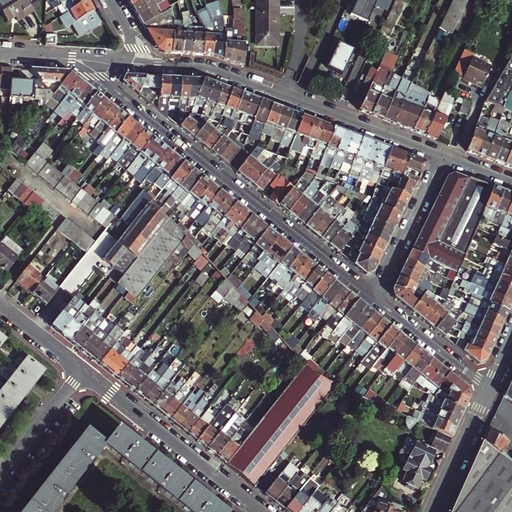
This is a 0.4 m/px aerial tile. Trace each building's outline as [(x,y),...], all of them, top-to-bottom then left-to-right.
[(19,22),(34,12),(28,2),(26,0),(4,0),(0,3),(0,10),(8,23),(16,18),(19,22)] [(53,10),(57,7),(69,0),(55,0),(56,2),(50,5),(53,10)] [(62,16),(70,12),(87,1),(88,0),(69,0),(57,7),(62,16)] [(145,0),(132,8),(137,16),(155,6),(153,3),(157,0),(145,0)] [(164,0),(155,6),(157,9),(167,3),(165,0),(164,0)] [(243,68),(243,63),(245,36),(239,0),(232,0),(234,10),(231,30),(224,30),(223,60),(243,68)] [(359,0),(352,17),(369,24),(380,0),(359,0)] [(89,20),(96,15),(87,1),(70,12),(76,22),(80,20),(84,27),(91,23),(89,20)] [(172,54),(182,55),(184,27),(182,27),(182,19),(182,16),(181,7),(179,1),(172,4),(173,7),(177,5),(177,8),(178,19),(175,19),(174,29),(172,54)] [(452,6),(463,12),(466,6),(454,1),(452,6)] [(137,16),(142,25),(170,8),(167,3),(157,9),(155,6),(137,16)] [(213,56),(223,60),(224,30),(219,3),(205,8),(213,29),(213,56)] [(383,28),(389,31),(401,6),(395,3),(383,28)] [(192,55),(203,56),(204,28),(198,14),(193,4),(187,7),(189,12),(190,18),(191,22),(192,27),(194,28),(192,55)] [(461,17),(463,12),(452,6),(449,12),(461,17)] [(164,54),(172,54),(174,29),(175,19),(174,13),(173,7),(170,8),(142,25),(157,49),(164,54)] [(277,31),(278,31),(278,15),(277,15),(277,7),(271,7),(256,7),(257,46),(277,46),(277,31)] [(182,55),(192,55),(194,28),(192,27),(191,22),(190,18),(189,12),(186,13),(186,16),(182,16),(182,19),(182,27),(184,27),(182,55)] [(203,56),(213,56),(213,29),(210,29),(210,26),(204,12),(198,14),(204,28),(203,56)] [(458,23),(461,17),(449,12),(447,17),(458,23)] [(444,23),(456,29),(458,23),(447,17),(444,23)] [(81,30),(84,27),(80,20),(76,22),(81,30)] [(453,33),(456,29),(444,23),(442,28),(453,33)] [(46,46),(56,46),(56,36),(46,36),(46,46)] [(342,77),(354,53),(339,46),(327,70),(342,77)] [(368,58),(374,61),(380,49),(374,46),(368,58)] [(453,75),(483,89),(493,69),(474,60),(475,57),(465,52),(453,75)] [(309,78),(317,64),(309,60),(302,74),(309,78)] [(511,96),(509,95),(511,87),(511,66),(507,64),(486,102),(495,105),(504,109),(511,112),(511,96)] [(0,90),(11,91),(11,82),(12,69),(0,67),(0,90)] [(39,80),(53,96),(71,73),(70,72),(29,70),(39,80)] [(47,104),(55,111),(80,80),(71,73),(53,96),(47,104)] [(371,116),(382,120),(397,88),(402,79),(390,75),(385,85),(371,116)] [(150,105),(159,94),(161,78),(126,76),(123,83),(150,105)] [(354,105),(361,107),(373,80),(367,77),(354,105)] [(158,110),(168,118),(171,79),(161,78),(159,94),(158,110)] [(47,104),(53,96),(39,80),(34,84),(34,83),(21,82),(19,79),(14,79),(13,82),(11,82),(11,91),(11,99),(22,100),(24,102),(29,102),(31,100),(39,100),(39,105),(46,106),(47,104)] [(168,118),(177,126),(181,79),(171,79),(168,118)] [(186,107),(189,108),(190,80),(181,79),(177,126),(180,128),(184,123),(186,107)] [(65,108),(69,112),(88,87),(80,80),(55,111),(55,112),(59,115),(65,108)] [(184,123),(191,115),(204,81),(190,80),(189,108),(186,107),(184,123)] [(359,111),(371,116),(385,85),(373,80),(361,107),(359,111)] [(200,117),(203,110),(212,83),(207,81),(204,81),(191,115),(200,117)] [(209,120),(210,120),(222,87),(212,83),(203,110),(209,112),(207,119),(209,120)] [(76,120),(77,118),(97,94),(88,87),(69,112),(60,124),(63,127),(72,115),(76,120)] [(216,114),(222,116),(231,90),(222,87),(210,120),(214,121),(216,114)] [(382,120),(393,124),(407,96),(409,92),(400,88),(400,89),(397,88),(382,120)] [(227,129),(228,129),(241,94),(231,90),(222,116),(220,123),(218,125),(227,129)] [(448,105),(451,106),(454,100),(451,98),(453,95),(445,93),(440,103),(437,109),(424,136),(437,141),(447,118),(443,116),(448,105)] [(77,118),(85,125),(105,100),(97,94),(77,118)] [(228,129),(238,133),(251,97),(241,94),(228,129)] [(393,124),(412,132),(426,105),(426,104),(407,96),(393,124)] [(246,136),(247,136),(260,101),(251,97),(238,133),(239,133),(246,136)] [(426,105),(437,109),(440,103),(429,98),(426,104),(426,105)] [(459,112),(467,115),(471,102),(464,99),(459,112)] [(83,127),(90,135),(113,106),(105,100),(85,125),(83,127)] [(259,138),(264,124),(271,105),(260,101),(247,136),(243,148),(252,155),(257,148),(259,138)] [(264,124),(274,128),(281,109),(271,105),(264,124)] [(412,132),(424,136),(437,109),(426,105),(412,132)] [(443,116),(447,118),(453,107),(451,106),(448,105),(443,116)] [(502,113),(504,109),(495,105),(493,109),(502,113)] [(91,136),(97,142),(121,113),(113,106),(90,135),(91,136)] [(269,141),(279,145),(291,113),(281,109),(274,128),(269,141)] [(501,116),(511,120),(511,116),(511,112),(504,109),(502,113),(501,116)] [(95,152),(99,156),(128,119),(121,113),(97,142),(100,146),(95,152)] [(279,145),(290,149),(301,116),(291,113),(279,145)] [(204,126),(201,123),(205,119),(200,117),(191,115),(184,123),(180,128),(194,139),(204,126)] [(290,149),(300,153),(312,120),(301,116),(290,149)] [(477,122),(484,125),(486,119),(480,116),(477,122)] [(476,155),(486,159),(496,130),(498,124),(499,122),(490,118),(489,120),(476,155)] [(111,157),(113,154),(136,125),(128,119),(99,156),(102,159),(106,155),(110,159),(111,157)] [(194,139),(202,146),(216,129),(207,123),(209,120),(207,119),(205,119),(201,123),(204,126),(194,139)] [(466,152),(476,155),(489,120),(486,119),(484,125),(477,122),(466,152)] [(311,157),(312,155),(323,124),(312,120),(300,153),(300,154),(311,157)] [(311,157),(321,161),(334,128),(323,124),(312,155),(311,157)] [(496,130),(502,132),(504,126),(498,124),(496,130)] [(118,164),(121,160),(144,131),(136,125),(113,154),(111,157),(110,159),(118,164)] [(486,159),(495,162),(508,128),(504,126),(502,132),(496,130),(486,159)] [(495,162),(504,166),(511,144),(511,135),(509,135),(511,129),(510,126),(509,126),(508,128),(495,162)] [(91,136),(90,135),(83,127),(79,132),(88,141),(91,136)] [(225,140),(228,136),(224,133),(217,127),(216,129),(202,146),(210,152),(222,138),(225,140)] [(329,169),(330,167),(343,132),(334,128),(321,161),(320,166),(329,169)] [(210,152),(219,159),(239,133),(238,133),(228,129),(227,129),(224,133),(228,136),(225,140),(222,138),(210,152)] [(122,167),(127,171),(153,138),(144,131),(121,160),(118,164),(115,168),(119,171),(122,167)] [(340,170),(343,163),(353,135),(343,132),(330,167),(340,170)] [(228,166),(236,156),(242,148),(239,145),(246,136),(239,133),(219,159),(228,166)] [(346,173),(349,174),(362,139),(353,135),(343,163),(349,165),(346,173)] [(127,171),(135,177),(161,145),(153,138),(127,171)] [(10,151),(19,158),(28,147),(19,139),(10,151)] [(349,174),(358,177),(371,142),(362,139),(349,174)] [(358,177),(368,181),(381,146),(371,142),(358,177)] [(46,145),(38,155),(43,159),(46,162),(54,152),(46,145)] [(143,184),(151,173),(168,151),(161,145),(135,177),(143,184)] [(368,181),(377,184),(390,149),(381,146),(368,181)] [(236,156),(245,163),(252,155),(243,148),(242,148),(236,156)] [(254,187),(266,171),(252,160),(261,150),(257,148),(252,155),(245,163),(237,174),(254,187)] [(377,184),(386,189),(399,153),(390,149),(377,184)] [(152,184),(154,185),(176,157),(168,151),(151,173),(157,178),(152,184)] [(386,189),(395,193),(405,168),(409,156),(399,153),(386,189)] [(29,167),(34,171),(43,159),(38,155),(29,167)] [(228,166),(237,174),(245,163),(236,156),(228,166)] [(421,174),(426,165),(424,162),(409,156),(405,168),(421,174)] [(162,192),(164,189),(184,164),(176,157),(154,185),(162,192)] [(34,171),(39,175),(49,164),(46,162),(43,159),(34,171)] [(262,193),(268,185),(275,176),(282,168),(284,166),(280,163),(278,165),(274,161),(266,171),(254,187),(262,193)] [(39,175),(45,180),(54,168),(53,167),(49,164),(39,175)] [(75,186),(83,176),(68,164),(61,174),(65,177),(68,180),(71,182),(75,186)] [(165,206),(165,205),(193,171),(184,164),(164,189),(168,193),(160,203),(165,206)] [(45,180),(51,184),(60,173),(54,168),(45,180)] [(395,193),(409,200),(421,174),(405,168),(395,193)] [(177,202),(181,205),(202,178),(193,171),(165,205),(171,210),(177,202)] [(51,184),(56,189),(65,177),(61,174),(60,173),(51,184)] [(279,207),(288,214),(312,184),(317,178),(315,177),(305,174),(298,183),(279,207)] [(458,273),(472,241),(477,230),(481,219),(493,188),(455,174),(448,176),(412,251),(441,264),(451,270),(458,273)] [(270,199),(279,207),(298,183),(296,181),(290,188),(275,176),(268,185),(273,190),(272,192),(274,194),(270,199)] [(325,181),(334,185),(336,179),(327,176),(326,177),(325,181)] [(56,189),(62,193),(71,182),(68,180),(65,177),(56,189)] [(182,221),(186,217),(211,185),(202,178),(181,205),(180,206),(186,210),(179,218),(182,221)] [(9,192),(14,197),(23,186),(17,182),(9,192)] [(67,198),(77,187),(75,186),(71,182),(62,193),(67,198)] [(149,191),(150,190),(143,184),(139,187),(143,192),(146,195),(149,191)] [(288,214),(297,220),(316,196),(313,193),(317,188),(312,184),(288,214)] [(405,209),(409,200),(395,193),(386,189),(377,184),(373,194),(405,209)] [(196,222),(197,222),(220,192),(211,185),(186,217),(189,220),(190,218),(196,222)] [(14,197),(20,201),(28,190),(23,186),(14,197)] [(336,189),(344,194),(348,190),(344,188),(338,186),(336,189)] [(67,198),(73,202),(82,191),(77,187),(67,198)] [(492,223),(503,192),(493,188),(481,219),(492,223)] [(20,201),(25,205),(34,195),(28,190),(20,201)] [(352,200),(356,196),(358,193),(353,192),(348,190),(344,194),(352,200)] [(73,202),(78,207),(87,195),(82,191),(73,202)] [(154,203),(157,198),(149,191),(146,195),(154,203)] [(137,300),(175,251),(179,246),(186,238),(185,237),(180,232),(177,228),(169,220),(154,203),(146,195),(143,192),(120,220),(130,228),(105,261),(125,277),(119,285),(128,293),(137,300)] [(203,231),(205,228),(228,199),(220,192),(197,222),(202,226),(200,229),(203,231)] [(297,220),(305,227),(325,203),(322,200),(325,196),(319,192),(316,196),(297,220)] [(501,227),(502,228),(511,200),(511,195),(503,192),(492,223),(501,227)] [(356,196),(364,203),(369,197),(362,195),(358,193),(356,196)] [(400,219),(405,209),(373,194),(372,199),(369,204),(400,219)] [(29,208),(31,210),(39,199),(34,195),(25,205),(29,208)] [(78,207),(84,211),(93,200),(87,195),(78,207)] [(305,227),(313,234),(336,205),(337,204),(329,197),(325,203),(305,227)] [(31,210),(40,199),(39,199),(31,210)] [(36,214),(45,203),(40,199),(31,210),(36,214)] [(205,228),(212,234),(236,205),(228,199),(205,228)] [(84,211),(90,216),(99,205),(93,200),(84,211)] [(511,231),(511,200),(502,228),(511,232),(511,231)] [(36,214),(42,218),(50,208),(45,203),(36,214)] [(313,234),(321,240),(345,210),(337,204),(336,205),(313,234)] [(396,229),(400,219),(369,204),(365,215),(370,217),(396,229)] [(90,216),(95,221),(105,209),(99,205),(90,216)] [(211,236),(219,243),(244,211),(236,205),(212,234),(211,236)] [(42,218),(47,223),(56,212),(50,208),(42,218)] [(95,221),(101,225),(110,214),(105,209),(95,221)] [(321,240),(329,247),(349,222),(353,217),(345,210),(321,240)] [(227,249),(231,244),(252,218),(244,211),(219,243),(227,249)] [(47,223),(50,225),(58,214),(56,212),(47,223)] [(50,225),(53,227),(61,216),(58,214),(50,225)] [(101,225),(107,230),(116,219),(110,214),(101,225)] [(391,239),(396,229),(370,217),(365,227),(367,228),(391,239)] [(231,244),(239,250),(260,224),(252,218),(231,244)] [(59,231),(65,236),(73,226),(67,221),(59,231)] [(347,245),(349,242),(357,233),(358,229),(349,222),(329,247),(339,254),(344,248),(347,245)] [(188,233),(189,232),(180,224),(177,228),(180,232),(185,237),(188,233)] [(247,257),(249,255),(268,231),(260,224),(239,250),(247,257)] [(65,236),(70,241),(79,230),(73,226),(65,236)] [(511,245),(511,232),(502,228),(501,227),(496,238),(511,245)] [(386,249),(391,239),(367,228),(362,237),(386,249)] [(74,243),(77,246),(85,235),(79,230),(70,241),(74,243)] [(252,271),(253,270),(278,239),(268,231),(249,255),(254,259),(247,267),(252,271)] [(195,241),(196,240),(188,233),(185,237),(186,238),(192,245),(195,241)] [(77,246),(83,250),(91,240),(85,235),(77,246)] [(382,258),(386,249),(362,237),(358,246),(382,258)] [(194,246),(192,245),(186,238),(179,246),(175,251),(180,254),(185,247),(189,252),(194,246)] [(511,259),(511,245),(496,238),(493,245),(509,253),(511,253),(509,258),(511,259)] [(5,239),(0,245),(0,244),(0,271),(8,277),(21,261),(18,259),(23,253),(5,239)] [(83,250),(88,254),(96,244),(91,240),(83,250)] [(199,252),(203,247),(195,241),(192,245),(194,246),(199,252)] [(378,267),(382,258),(358,246),(349,242),(347,245),(357,249),(353,255),(378,267)] [(195,262),(201,255),(199,252),(194,246),(189,252),(188,254),(195,262)] [(374,276),(378,267),(353,255),(351,254),(352,252),(344,248),(339,254),(366,276),(374,276)] [(274,289),(278,284),(300,256),(292,250),(270,278),(275,282),(271,287),(274,289)] [(408,260),(436,274),(441,264),(412,251),(408,260)] [(511,269),(511,259),(509,258),(499,253),(495,262),(511,269)] [(194,265),(203,272),(209,263),(201,255),(195,262),(194,265)] [(283,288),(286,290),(308,263),(300,256),(278,284),(283,288)] [(433,280),(436,274),(408,260),(404,269),(425,279),(427,280),(428,277),(433,280)] [(511,281),(511,269),(495,262),(490,260),(486,267),(489,268),(488,270),(511,281)] [(219,274),(223,270),(216,262),(213,267),(219,274)] [(296,297),(317,270),(308,263),(286,290),(283,288),(282,290),(284,293),(293,300),(296,297)] [(511,292),(511,281),(488,270),(489,268),(486,267),(485,269),(483,275),(477,273),(476,276),(480,278),(511,292)] [(16,285),(32,297),(44,281),(29,269),(16,285)] [(423,281),(425,279),(404,269),(399,278),(425,291),(428,284),(423,281)] [(296,297),(304,304),(326,277),(317,270),(296,297)] [(454,282),(456,277),(458,273),(451,270),(447,279),(454,282)] [(236,292),(241,286),(231,277),(227,282),(233,289),(236,292)] [(310,315),(313,311),(335,284),(326,277),(304,304),(300,308),(310,315)] [(452,287),(457,289),(461,280),(456,277),(454,282),(452,287)] [(420,298),(425,291),(399,278),(394,288),(412,296),(413,294),(420,298)] [(511,303),(511,292),(480,278),(476,287),(511,303)] [(450,291),(452,287),(454,282),(447,279),(443,288),(450,291)] [(32,297),(46,307),(58,292),(44,281),(32,297)] [(315,325),(321,318),(343,290),(335,284),(313,311),(310,315),(308,318),(315,325)] [(508,312),(511,304),(511,303),(476,287),(472,296),(474,297),(508,312)] [(422,299),(420,298),(413,294),(412,296),(394,288),(393,291),(394,298),(412,312),(422,299)] [(446,300),(448,294),(450,291),(443,288),(439,298),(445,301),(446,300)] [(226,298),(234,306),(241,297),(236,292),(233,289),(226,298)] [(270,303),(274,307),(284,293),(282,290),(279,294),(278,293),(270,303)] [(321,318),(329,323),(350,296),(343,290),(321,318)] [(412,312),(419,318),(437,297),(428,292),(422,299),(412,312)] [(137,300),(128,293),(123,298),(133,305),(137,300)] [(328,341),(359,302),(350,296),(329,323),(321,333),(319,335),(328,341)] [(242,313),(249,305),(241,297),(234,306),(242,313)] [(419,318),(427,324),(445,301),(439,298),(437,297),(419,318)] [(504,321),(508,312),(474,297),(469,306),(470,306),(504,321)] [(52,328),(59,333),(82,304),(75,298),(69,306),(62,314),(52,328)] [(260,308),(262,306),(254,298),(249,306),(256,313),(260,308)] [(427,324),(435,331),(452,309),(455,305),(446,300),(445,301),(427,324)] [(339,343),(367,309),(359,302),(328,341),(336,348),(339,343)] [(65,338),(72,343),(97,311),(100,307),(94,303),(89,309),(88,308),(65,338)] [(59,333),(65,338),(88,308),(82,304),(59,333)] [(60,312),(62,314),(69,306),(66,304),(60,312)] [(500,330),(504,321),(470,306),(466,315),(469,316),(500,330)] [(263,321),(267,316),(260,308),(256,313),(263,321)] [(353,342),(375,315),(367,309),(339,343),(347,350),(353,342)] [(446,336),(451,329),(457,322),(463,314),(452,309),(435,331),(444,338),(446,336)] [(72,343),(82,351),(99,329),(103,324),(99,321),(101,317),(100,316),(101,314),(97,311),(72,343)] [(260,326),(264,321),(263,321),(256,313),(250,321),(258,328),(260,326)] [(353,342),(361,348),(382,321),(375,315),(353,342)] [(496,339),(500,330),(469,316),(465,325),(496,339)] [(82,351),(91,358),(107,338),(115,327),(113,325),(114,324),(111,321),(108,325),(105,322),(103,324),(99,329),(82,351)] [(268,334),(271,330),(264,321),(260,326),(268,334)] [(359,361),(363,363),(391,328),(382,321),(361,348),(357,353),(362,357),(359,361)] [(492,348),(496,339),(465,325),(461,334),(492,348)] [(91,358),(100,365),(116,345),(123,336),(115,330),(117,328),(115,327),(107,338),(91,358)] [(371,372),(381,359),(400,335),(391,328),(363,363),(362,365),(371,372)] [(279,338),(279,337),(272,330),(271,330),(268,334),(275,342),(279,338)] [(488,357),(492,348),(461,334),(460,333),(457,340),(465,344),(464,347),(488,357)] [(386,370),(389,365),(408,341),(400,335),(381,359),(384,362),(381,366),(386,370)] [(100,365),(109,372),(132,343),(127,340),(120,348),(116,345),(100,365)] [(486,363),(488,357),(464,347),(465,344),(457,340),(454,346),(478,365),(486,363)] [(293,353),(297,348),(289,341),(286,345),(293,353)] [(389,365),(398,372),(417,348),(408,341),(389,365)] [(109,372),(117,379),(129,364),(126,362),(138,347),(134,344),(134,345),(132,343),(109,372)] [(304,355),(297,348),(293,353),(296,356),(300,360),(304,355)] [(398,373),(406,379),(425,355),(417,348),(398,372),(398,373)] [(117,379),(126,386),(152,354),(147,350),(142,356),(138,353),(129,364),(117,379)] [(126,386),(136,393),(153,371),(150,368),(159,356),(154,352),(152,354),(126,386)] [(311,362),(304,355),(300,360),(305,365),(307,367),(311,362)] [(413,387),(417,382),(433,362),(425,355),(406,379),(405,380),(413,387)] [(33,383),(43,371),(28,359),(18,371),(33,383)] [(314,375),(318,370),(311,362),(307,367),(314,375)] [(423,392),(429,384),(441,368),(433,362),(417,382),(423,387),(420,390),(423,392)] [(136,393),(144,400),(167,372),(168,371),(170,368),(165,364),(157,374),(153,371),(136,393)] [(266,473),(328,394),(331,390),(334,386),(332,385),(322,381),(318,379),(314,375),(307,367),(305,365),(250,436),(227,465),(255,487),(266,473)] [(433,396),(440,388),(450,375),(441,368),(429,384),(432,386),(427,393),(430,394),(433,396)] [(326,376),(318,370),(314,375),(318,379),(322,381),(326,376)] [(23,395),(33,383),(18,371),(8,383),(23,395)] [(144,400),(153,407),(169,387),(166,384),(172,376),(167,372),(144,400)] [(153,407),(162,414),(184,385),(190,378),(185,375),(175,388),(171,385),(169,387),(153,407)] [(470,396),(469,389),(450,375),(440,388),(468,401),(470,396)] [(511,511),(511,377),(503,397),(511,404),(511,448),(488,430),(451,511),(511,511)] [(342,390),(345,386),(336,379),(332,385),(334,386),(339,388),(341,389),(342,390)] [(0,396),(14,408),(23,395),(8,383),(0,393),(0,396)] [(162,414),(170,421),(188,398),(184,395),(189,389),(184,385),(162,414)] [(464,410),(468,401),(440,388),(433,396),(464,410)] [(358,407),(362,398),(353,394),(342,390),(341,389),(339,394),(356,409),(358,407)] [(170,421),(179,428),(202,399),(206,394),(201,391),(192,402),(188,398),(170,421)] [(460,419),(464,410),(433,396),(430,394),(427,400),(431,402),(429,406),(460,419)] [(0,417),(4,420),(14,408),(0,396),(0,417)] [(370,407),(372,405),(373,404),(373,403),(362,398),(358,407),(356,409),(360,410),(362,411),(365,410),(368,409),(370,407)] [(179,428),(188,435),(204,415),(201,412),(208,403),(202,399),(179,428)] [(395,413),(401,415),(406,407),(401,404),(395,413)] [(456,429),(460,419),(429,406),(426,404),(423,410),(427,412),(425,415),(456,429)] [(197,442),(207,449),(234,415),(224,407),(220,413),(217,417),(197,442)] [(188,435),(197,442),(217,417),(220,413),(216,409),(208,418),(204,415),(188,435)] [(452,438),(456,429),(425,415),(421,413),(417,422),(418,423),(452,438)] [(207,449),(217,457),(240,428),(244,422),(234,415),(207,449)] [(326,427),(329,424),(324,418),(320,423),(326,427)] [(412,432),(413,433),(418,423),(417,422),(407,418),(407,420),(406,422),(406,424),(407,426),(409,429),(410,430),(412,432)] [(217,457),(227,465),(250,436),(240,428),(217,457)] [(327,436),(334,441),(338,435),(333,428),(327,436)] [(141,476),(154,459),(116,430),(104,445),(103,447),(141,476)] [(58,469),(75,482),(103,447),(104,445),(87,432),(58,469)] [(428,469),(425,468),(432,452),(415,445),(411,446),(408,453),(410,457),(404,472),(408,474),(404,483),(415,488),(419,478),(423,480),(428,469)] [(178,505),(191,488),(154,459),(141,476),(178,505)] [(298,473),(293,468),(288,465),(276,480),(265,495),(275,503),(296,476),(298,473)] [(30,505),(38,511),(51,511),(75,482),(58,469),(30,505)] [(255,487),(265,495),(276,480),(266,473),(255,487)] [(275,503),(284,510),(306,483),(309,478),(310,478),(304,474),(300,479),(296,476),(275,503)] [(284,510),(286,511),(299,511),(316,491),(309,486),(306,483),(284,510)] [(368,509),(374,511),(400,511),(403,506),(395,502),(393,508),(379,501),(386,493),(382,487),(365,508),(368,509)] [(187,511),(221,511),(191,488),(178,505),(187,511)] [(330,511),(337,504),(327,496),(325,498),(316,491),(299,511),(330,511)]
